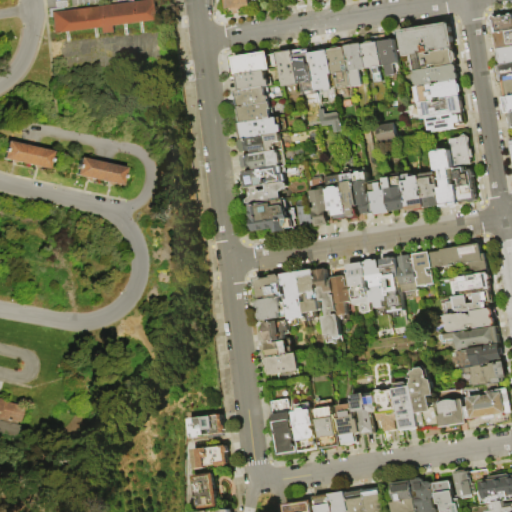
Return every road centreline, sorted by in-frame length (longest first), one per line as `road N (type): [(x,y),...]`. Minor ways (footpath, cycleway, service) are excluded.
road 1 (residential): [(503,219),(229,262)]
road 2 (residential): [(460,0),(202,41)]
road 3 (residential): [(511,442),(257,484)]
road 4 (residential): [(257,484),(229,262)]
road 5 (residential): [(202,41),(229,262)]
road 6 (residential): [(503,219),(467,0)]
road 7 (residential): [(118,219),(136,253),(135,275),(115,306),(76,322),(0,309)]
road 8 (residential): [(0,182),(118,219)]
